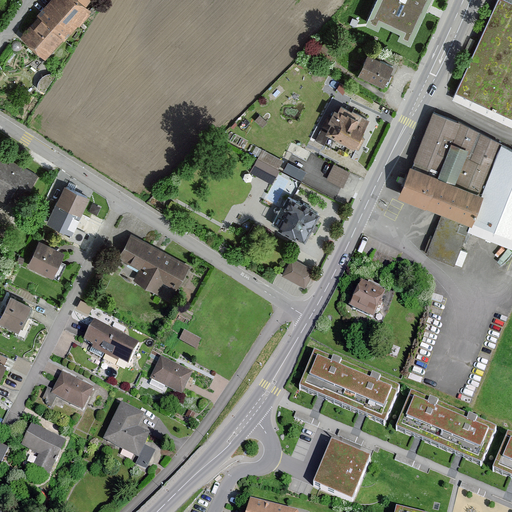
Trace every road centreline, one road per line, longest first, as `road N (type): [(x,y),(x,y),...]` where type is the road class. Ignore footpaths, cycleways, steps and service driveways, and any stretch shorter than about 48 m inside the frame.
road 1 (secondary): [(309,317),(465,0)]
road 2 (residential): [(288,304),(184,452),(124,511)]
road 3 (residential): [(121,199),(16,411)]
road 4 (residential): [(288,304),(121,199)]
road 5 (residential): [(121,199),(0,120)]
road 6 (secondary): [(160,511),(251,414)]
road 7 (residential): [(251,414),(270,440),(270,460),(237,472),(214,511)]
